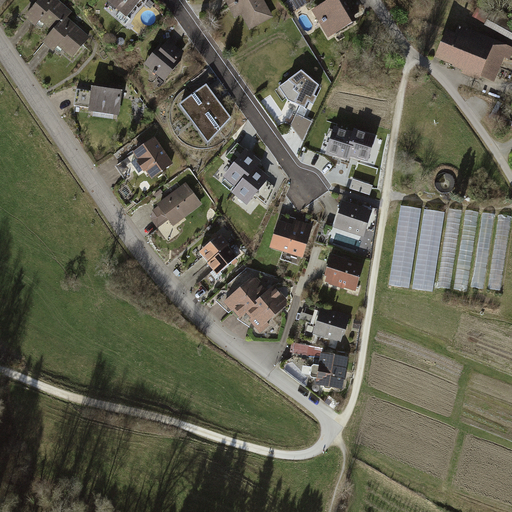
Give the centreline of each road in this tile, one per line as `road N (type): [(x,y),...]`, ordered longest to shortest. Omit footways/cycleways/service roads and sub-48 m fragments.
road 1 (residential): [(266,370),(220,336),(141,252),(0,46)]
road 2 (track): [(335,430),(356,390),(412,54)]
road 3 (track): [(0,370),(269,452),(304,455),(335,430)]
road 4 (residential): [(304,186),(170,0)]
